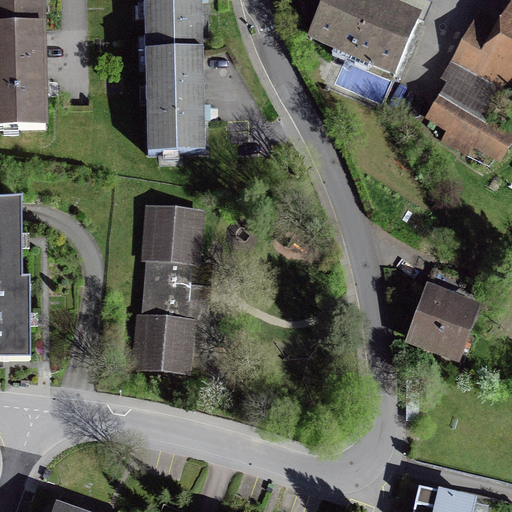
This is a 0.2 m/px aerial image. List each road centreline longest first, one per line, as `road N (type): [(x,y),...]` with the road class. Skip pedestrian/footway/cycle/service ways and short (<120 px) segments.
road 1 (residential): [(261,0),(276,66),(334,165),(359,239),(384,431),(374,462)]
road 2 (residential): [(35,411),(119,421),(323,477),(353,478),(374,462)]
